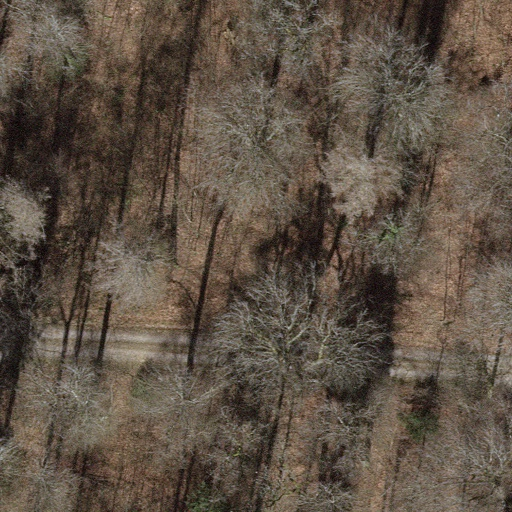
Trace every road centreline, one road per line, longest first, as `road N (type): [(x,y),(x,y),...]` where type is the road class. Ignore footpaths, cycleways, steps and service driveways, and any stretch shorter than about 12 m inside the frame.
road 1 (track): [(511,373),(0,338)]
road 2 (track): [(0,442),(197,511)]
